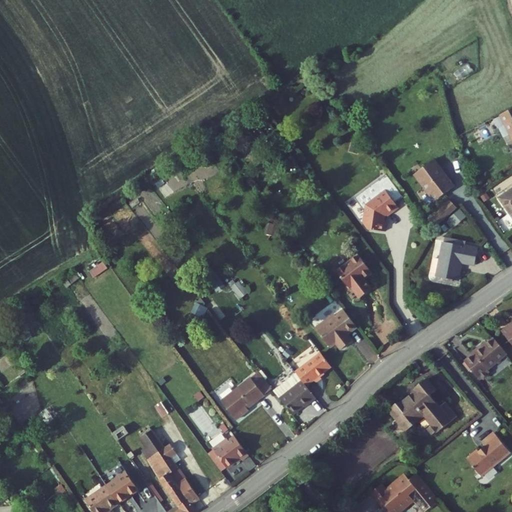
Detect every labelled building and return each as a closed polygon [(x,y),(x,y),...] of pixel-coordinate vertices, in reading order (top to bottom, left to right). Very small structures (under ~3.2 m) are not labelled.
[(511,108),(500,115),(511,137),(511,108)] [(190,182),(218,173),(212,156),(184,166),(190,182)] [(434,162),(415,177),(431,198),(438,193),(442,198),(455,189),(444,175),(442,176),(438,172),(440,170),(434,162)] [(511,191),(501,199),(511,215),(511,191)] [(386,193),(366,208),(364,226),(369,233),(384,235),(385,227),(384,224),(384,217),(385,218),(387,217),(388,219),(399,210),(386,193)] [(435,204),(442,198),(438,193),(431,198),(435,204)] [(450,203),(433,224),(440,230),(458,209),(450,203)] [(445,243),(438,277),(459,282),(462,263),(476,266),(479,250),(445,243)] [(361,259),(339,276),(352,294),(354,293),(363,304),(375,295),(366,284),(375,278),(361,259)] [(89,271),(93,278),(108,269),(104,262),(89,271)] [(239,281),(231,287),(240,299),(248,293),(239,281)] [(337,319),(332,323),(350,348),(354,345),(349,338),(359,331),(347,315),(339,321),(337,319)] [(511,322),(501,332),(511,345),(511,322)] [(332,323),(318,334),(331,351),(338,346),(343,353),(350,348),(332,323)] [(503,351),(490,335),(481,342),(480,340),(469,348),(471,350),(462,358),(476,375),(478,374),(481,375),(484,372),(484,369),(486,368),(484,366),(503,351)] [(324,355),(304,370),(315,384),(317,382),(319,385),(325,380),(323,378),(335,369),(324,355)] [(303,375),(309,383),(312,387),(315,384),(304,370),(301,373),(303,375)] [(264,374),(256,380),(268,398),(277,391),(264,374)] [(303,375),(279,393),(285,401),(309,383),(303,375)] [(256,380),(225,402),(239,422),(249,415),(247,413),(268,398),(256,380)] [(426,417),(439,433),(458,417),(446,402),(440,407),(431,396),(437,391),(427,380),(415,390),(417,392),(413,396),(412,395),(398,406),(402,411),(400,413),(404,417),(406,416),(412,422),(410,423),(414,427),(416,425),(414,423),(424,415),(426,417)] [(309,383),(285,401),(298,418),(309,409),(310,411),(323,401),(312,387),(309,383)] [(164,403),(156,406),(161,417),(169,414),(164,403)] [(390,411),(407,432),(414,427),(410,423),(412,422),(406,416),(404,417),(400,413),(402,411),(398,406),(397,405),(390,411)] [(414,423),(416,425),(426,417),(424,415),(414,423)] [(115,433),(120,441),(130,433),(124,426),(115,433)] [(469,459),(483,476),(495,466),(496,467),(507,458),(506,457),(511,452),(511,451),(497,433),(484,443),(487,446),(481,451),(480,450),(469,459)] [(252,456),(238,437),(232,442),(230,440),(216,450),(230,468),(244,458),(245,461),(252,456)] [(160,439),(153,444),(157,451),(149,457),(180,503),(185,511),(199,511),(201,511),(195,504),(203,498),(177,462),(182,458),(176,449),(170,453),(160,439)] [(224,473),(230,468),(216,450),(210,454),(224,473)] [(126,474),(107,487),(119,504),(138,491),(126,474)] [(404,511),(405,511),(404,509),(412,502),(414,504),(420,511),(427,511),(439,502),(417,475),(409,481),(405,476),(386,490),(383,487),(371,496),(382,510),(383,511),(404,511)] [(154,481),(150,484),(157,494),(161,492),(154,481)] [(107,487),(86,503),(92,511),(107,511),(119,504),(107,487)] [(404,509),(405,511),(414,504),(412,502),(404,509)] [(185,511),(180,503),(169,511),(185,511)]
